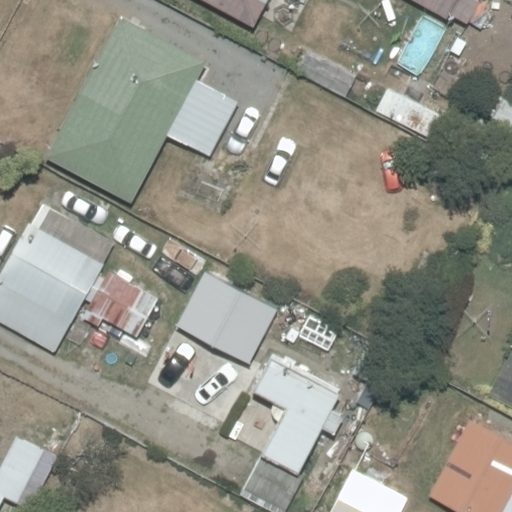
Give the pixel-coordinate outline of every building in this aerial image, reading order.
[(209,0),(251,22),(262,0),(209,0)] [(417,0),(473,27),(486,1),(483,0),(417,0)] [(208,56),(121,13),(50,157),(131,197),(164,131),(213,155),(241,98),(198,77),(208,56)] [(446,89),(395,65),(374,110),(425,134),(446,89)] [(104,264),(117,237),(39,198),(0,277),(0,319),(61,350),(82,307),(145,338),(166,295),(104,264)] [(511,347),(488,393),(511,405),(511,347)] [(337,386),(263,356),(249,391),(280,404),(260,454),(302,471),(337,386)] [(511,511),(511,434),(472,414),(431,494),(466,511),(511,511)] [(21,511),(40,468),(9,454),(0,474),(0,511),(21,511)] [(403,511),(412,492),(351,467),(332,511),(403,511)]
